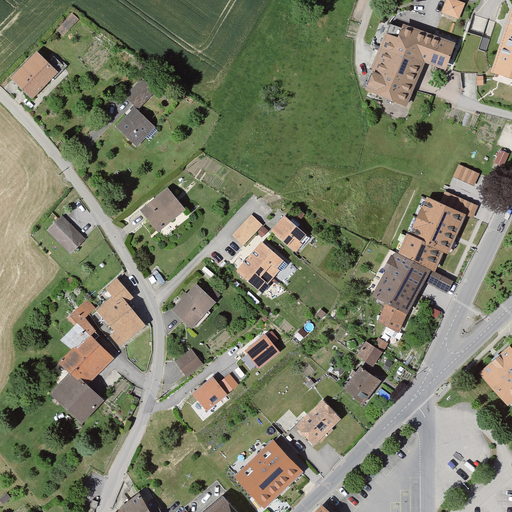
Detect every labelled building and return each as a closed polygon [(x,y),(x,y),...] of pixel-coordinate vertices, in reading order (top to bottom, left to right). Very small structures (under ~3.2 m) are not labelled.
[(466,2),(457,0),(446,0),(442,15),(461,21),(466,2)] [(511,15),(494,75),(511,80),(511,15)] [(389,23),(384,37),(365,93),(406,107),(421,64),(444,72),(454,46),(401,27),(389,23)] [(58,74),(37,53),(11,80),(32,100),(58,74)] [(155,91),(143,79),(126,97),(139,109),(155,91)] [(155,129),(133,109),(118,126),(140,146),(155,129)] [(505,164),(509,153),(500,149),(496,160),(505,164)] [(480,172),(459,164),(453,178),(475,186),(480,172)] [(169,189),(141,211),(159,234),(187,212),(169,189)] [(444,191),(439,204),(467,216),(473,218),(478,205),(444,191)] [(439,204),(427,199),(409,238),(444,254),(449,256),(467,216),(439,204)] [(263,225),(251,214),(232,236),(245,247),(263,225)] [(313,241),(286,218),(272,235),(299,257),(313,241)] [(63,219),(48,234),(70,256),(85,241),(63,219)] [(409,238),(408,237),(399,255),(430,270),(435,273),(444,254),(409,238)] [(284,262),(262,245),(239,274),(262,292),(284,262)] [(430,270),(399,255),(393,252),(371,297),(386,305),(407,316),(424,282),(430,270)] [(453,281),(435,273),(430,270),(424,282),(448,293),(453,281)] [(127,297),(115,283),(104,292),(111,300),(96,313),(124,346),(145,328),(122,301),(127,297)] [(216,304),(197,287),(174,314),(193,330),(216,304)] [(386,305),(377,323),(398,334),(407,316),(386,305)] [(265,334),(243,353),(259,372),(281,353),(265,334)] [(59,370),(69,380),(51,399),(81,429),(105,406),(89,389),(114,364),(90,339),(59,370)] [(382,351),(368,343),(358,359),(372,367),(382,351)] [(511,350),(511,349),(482,377),(511,408),(511,350)] [(205,363),(193,350),(178,363),(189,376),(205,363)] [(384,385),(362,370),(346,393),(367,408),(384,385)] [(213,378),(193,395),(207,412),(238,386),(229,376),(219,384),(213,378)] [(341,417),(323,398),(296,424),(314,443),(341,417)] [(273,438),(235,475),(264,505),(302,468),(273,438)] [(105,484),(94,480),(91,489),(102,493),(105,484)] [(251,511),(229,484),(194,511),(251,511)] [(153,511),(142,491),(121,502),(122,508),(116,511),(153,511)] [(334,511),(322,501),(311,511),(334,511)]
